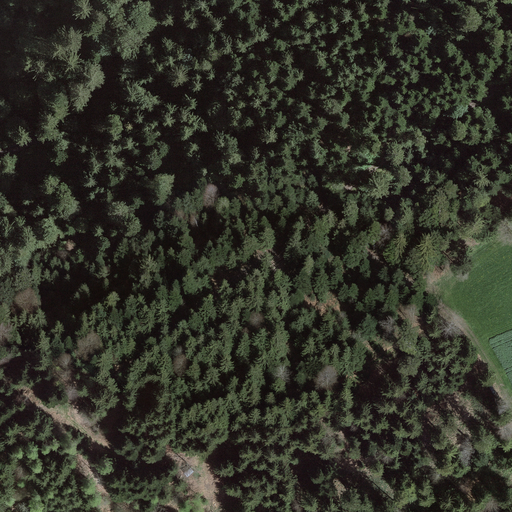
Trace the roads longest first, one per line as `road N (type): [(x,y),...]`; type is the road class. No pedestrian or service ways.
road 1 (track): [(511,79),(373,170),(117,375),(0,423)]
road 2 (track): [(316,215),(465,325),(511,402)]
road 3 (unclassified): [(135,0),(84,99),(0,157)]
